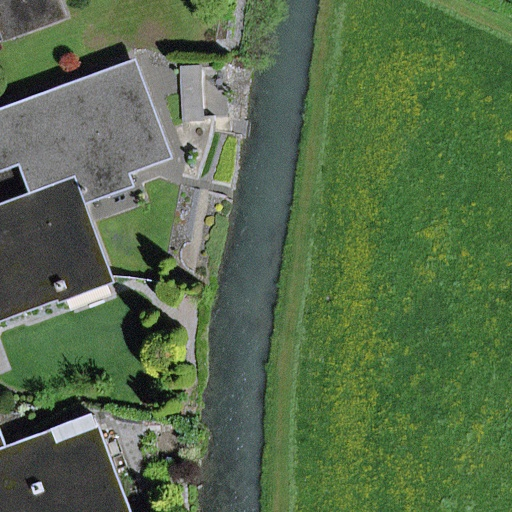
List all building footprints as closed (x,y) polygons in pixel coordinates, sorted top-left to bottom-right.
[(0,0),(0,9),(10,37),(66,17),(59,0),(0,0)] [(78,191),(80,191),(134,171),(172,157),(138,66),(0,117),(0,151),(21,144),(29,165),(41,197),(42,198),(76,185),(78,191)] [(183,69),(185,121),(201,121),(199,69),(183,69)] [(0,175),(29,165),(21,144),(0,151),(0,175)] [(80,191),(86,208),(140,188),(134,171),(80,191)] [(69,284),(109,269),(86,208),(80,191),(78,191),(76,185),(42,198),(41,197),(0,212),(0,320),(66,296),(65,293),(71,290),(69,284)] [(69,284),(71,290),(65,293),(66,296),(69,303),(115,286),(109,269),(69,284)] [(131,511),(96,419),(8,452),(0,430),(0,511),(131,511)]
